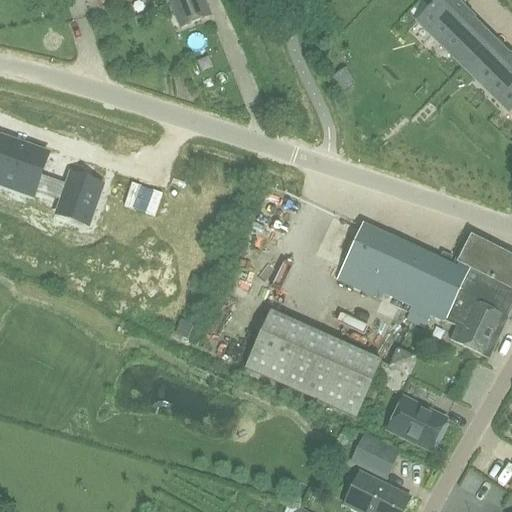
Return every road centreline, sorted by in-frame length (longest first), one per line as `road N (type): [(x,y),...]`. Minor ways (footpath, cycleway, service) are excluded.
road 1 (residential): [(0,65),(323,166)]
road 2 (unclassified): [(323,166),(511,227)]
road 3 (residential): [(511,376),(432,511)]
